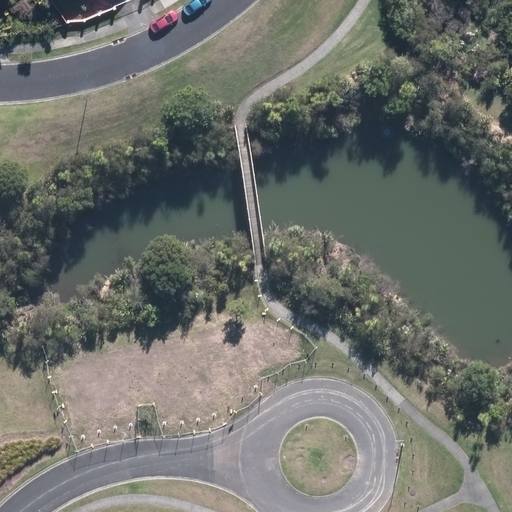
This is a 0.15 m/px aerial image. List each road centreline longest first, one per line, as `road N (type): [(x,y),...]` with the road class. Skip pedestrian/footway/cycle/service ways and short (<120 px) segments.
road 1 (residential): [(0,86),(117,67),(230,0)]
road 2 (residential): [(256,462),(105,467),(58,485),(22,511)]
road 3 (residential): [(257,451),(264,429),(289,405),(323,399),(354,411),(370,428),(378,456),(373,485),(348,511)]
